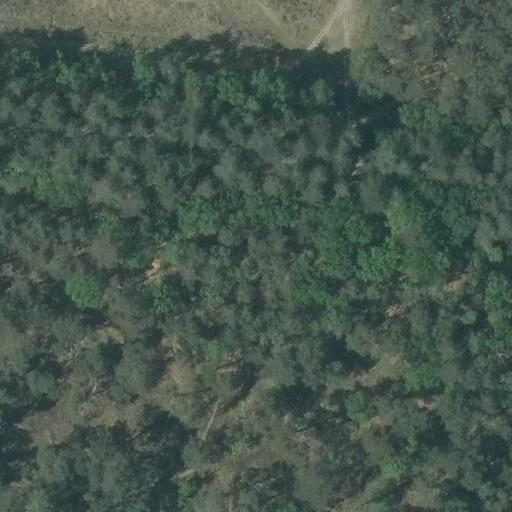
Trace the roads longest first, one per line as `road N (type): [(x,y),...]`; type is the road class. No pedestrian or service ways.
road 1 (unclassified): [(511,188),(0,116)]
road 2 (track): [(349,20),(309,57),(243,69),(0,37)]
road 3 (track): [(349,20),(336,167)]
